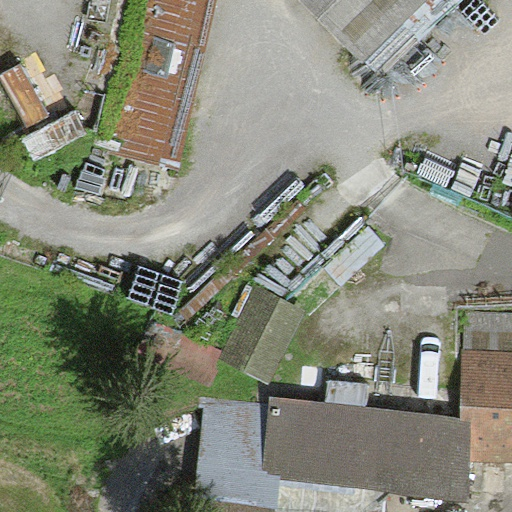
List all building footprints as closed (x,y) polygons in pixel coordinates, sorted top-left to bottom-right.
[(170,0),(138,141),(185,152),(220,0),(170,0)] [(324,0),(380,57),(437,0),(324,0)] [(306,316),(260,290),(223,354),(270,380),(306,316)] [(511,317),(466,317),(466,416),(475,417),(471,459),(511,459),(511,317)] [(387,511),(389,492),(467,500),(471,459),(475,417),(466,416),(370,405),(372,385),(332,380),(329,407),(273,401),(271,412),(206,405),(194,499),(220,502),(218,511),(387,511)]
